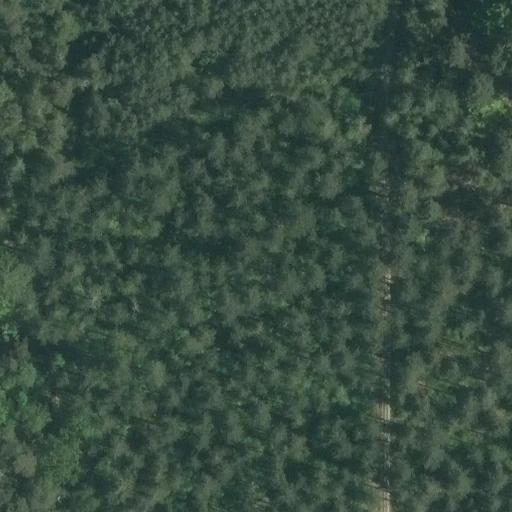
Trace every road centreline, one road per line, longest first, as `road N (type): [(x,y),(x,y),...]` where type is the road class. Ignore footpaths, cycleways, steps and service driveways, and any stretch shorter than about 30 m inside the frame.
road 1 (track): [(393,0),(382,103),(383,511)]
road 2 (track): [(94,511),(84,456),(0,291)]
